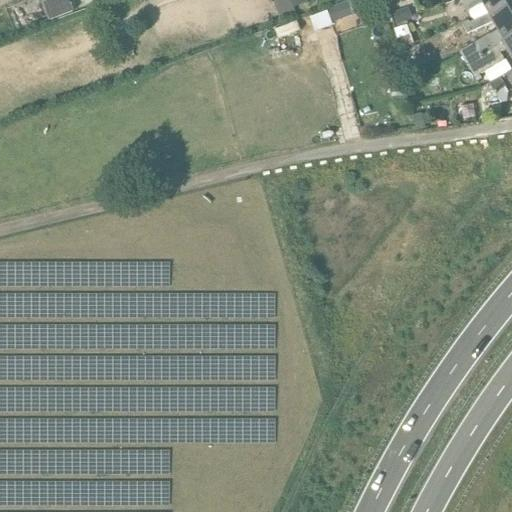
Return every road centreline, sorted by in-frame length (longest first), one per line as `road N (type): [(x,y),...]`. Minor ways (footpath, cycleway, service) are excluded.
road 1 (trunk): [(511,290),(461,351),(368,511)]
road 2 (trunk): [(426,511),(511,371)]
